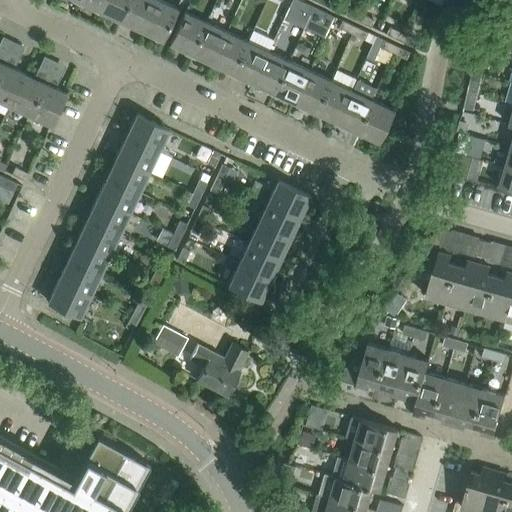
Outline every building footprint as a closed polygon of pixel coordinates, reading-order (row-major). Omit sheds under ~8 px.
[(98,10),(102,0),(77,0),(78,0),(98,10)] [(119,20),(128,0),(102,0),(98,10),(119,20)] [(140,29),(153,0),(128,0),(119,20),(140,29)] [(162,40),(177,7),(161,0),(153,0),(140,29),(162,40)] [(309,13),(313,6),(300,0),(299,0),(297,7),(309,13)] [(323,19),(326,12),(313,6),(309,13),(323,19)] [(356,20),(360,13),(348,7),(344,14),(356,20)] [(190,53),(206,20),(185,10),(169,43),(190,53)] [(494,34),(500,13),(491,10),(485,31),(494,34)] [(373,19),(360,13),(356,20),(370,26),(373,19)] [(351,32),(354,25),(341,19),(338,26),(351,32)] [(211,63),(226,30),(206,20),(190,53),(211,63)] [(363,38),(367,31),(354,25),(351,32),(363,38)] [(401,32),(388,26),(385,34),(398,40),(401,32)] [(231,72),(247,40),(226,30),(211,63),(231,72)] [(411,46),(414,38),(401,32),(398,40),(411,46)] [(392,52),(395,45),(382,39),(379,46),(392,52)] [(252,82),(268,49),(247,40),(231,72),(252,82)] [(405,58),(408,51),(395,45),(392,52),(405,58)] [(273,92),(288,59),(268,49),(252,82),(273,92)] [(294,102),(309,69),(288,59),(273,92),(294,102)] [(24,72),(3,62),(0,69),(0,100),(9,105),(24,72)] [(314,111),(330,78),(309,69),(294,102),(314,111)] [(472,70),(468,90),(476,93),(481,72),(472,70)] [(45,82),(24,72),(9,105),(30,115),(45,82)] [(335,121),(351,88),(330,78),(314,111),(335,121)] [(66,92),(45,82),(30,115),(51,124),(66,92)] [(356,131),(371,98),(351,88),(335,121),(356,131)] [(472,109),(476,93),(468,90),(464,107),(472,109)] [(377,141),(393,108),(371,98),(356,131),(377,141)] [(158,150),(168,128),(136,113),(126,134),(158,150)] [(456,147),(456,151),(467,155),(473,136),(459,132),(457,145),(456,147)] [(148,170),(158,150),(126,134),(116,155),(148,170)] [(213,166),(220,153),(213,150),(206,163),(213,166)] [(482,159),(473,156),(467,155),(456,151),(450,172),(477,180),(482,159)] [(139,191),(148,170),(116,155),(106,175),(139,191)] [(229,167),(222,164),(216,177),(223,180),(229,167)] [(24,180),(28,173),(14,166),(11,174),(24,180)] [(511,167),(505,166),(499,186),(511,189),(511,167)] [(129,212),(139,191),(106,175),(96,196),(129,212)] [(15,183),(8,179),(1,176),(0,177),(0,185),(12,191),(15,183)] [(217,193),(223,180),(216,177),(210,190),(217,193)] [(200,195),(206,183),(199,179),(193,192),(200,195)] [(309,195),(277,180),(267,202),(299,216),(309,195)] [(193,208),(200,195),(193,192),(186,205),(193,208)] [(129,212),(96,196),(87,217),(119,232),(129,212)] [(299,216),(267,202),(258,222),(290,236),(299,216)] [(209,208),(202,205),(196,217),(203,221),(209,208)] [(109,253),(119,232),(87,217),(77,238),(109,253)] [(197,233),(203,221),(196,217),(190,230),(197,233)] [(179,236),(186,223),(179,220),(172,233),(179,236)] [(290,236),(258,222),(248,242),(280,257),(290,236)] [(455,232),(444,229),(440,245),(451,247),(455,232)] [(173,249),(179,236),(172,233),(166,245),(173,249)] [(480,256),(485,240),(475,237),(470,253),(480,256)] [(100,273),(109,253),(77,238),(67,258),(100,273)] [(495,243),(485,240),(480,256),(490,259),(495,243)] [(270,278),(280,257),(248,242),(238,263),(270,278)] [(189,250),(182,247),(176,260),(183,263),(189,250)] [(446,301),(456,264),(448,262),(450,255),(438,252),(425,295),(446,301)] [(90,294),(100,273),(67,258),(57,279),(90,294)] [(159,277),(166,264),(158,260),(152,273),(159,277)] [(466,307),(478,263),(467,260),(465,267),(456,264),(446,301),(466,307)] [(260,299),(270,278),(238,263),(228,284),(260,299)] [(485,313),(496,275),(488,273),(490,267),(478,263),(466,307),(485,313)] [(505,318),(511,292),(511,272),(506,271),(504,278),(496,275),(485,313),(505,318)] [(153,289),(159,277),(152,273),(146,286),(153,289)] [(80,315),(90,294),(57,279),(47,300),(80,315)] [(139,317),(145,305),(139,301),(132,314),(139,317)] [(139,317),(132,314),(125,326),(132,330),(139,317)] [(387,314),(384,323),(395,326),(398,317),(387,314)] [(413,337),(416,327),(406,324),(404,323),(402,333),(413,337)] [(155,342),(178,354),(187,337),(164,325),(155,342)] [(424,340),(427,330),(416,327),(413,337),(424,340)] [(454,348),(456,339),(445,336),(442,345),(454,348)] [(465,351),(468,342),(456,339),(454,348),(465,351)] [(197,343),(191,355),(205,363),(196,378),(226,394),(239,369),(238,368),(247,350),(232,342),(223,357),(197,343)] [(377,385),(388,348),(367,343),(366,349),(361,347),(338,380),(355,385),(368,389),(369,383),(377,385)] [(493,360),(495,350),(483,347),(481,356),(493,360)] [(395,398),(408,354),(388,348),(377,385),(386,388),(384,394),(395,398)] [(504,363),(507,353),(495,350),(493,360),(504,363)] [(429,360),(408,354),(395,398),(407,401),(409,394),(417,397),(425,371),(429,360)] [(434,415),(445,377),(425,371),(417,397),(412,415),(424,418),(426,412),(434,415)] [(452,427),(465,383),(445,377),(434,415),(442,417),(440,423),(452,427)] [(473,426),(484,388),(465,383),(452,427),(463,430),(465,424),(473,426)] [(492,438),(505,394),(484,388),(473,426),(481,428),(480,435),(492,438)] [(392,449),(398,429),(352,416),(346,436),(354,439),(392,449)] [(417,446),(420,435),(405,431),(402,442),(417,446)] [(73,477),(0,437),(0,511),(116,511),(144,461),(97,435),(73,477)] [(354,439),(349,459),(386,470),(392,449),(354,439)] [(343,478),(343,479),(373,487),(372,488),(380,490),(386,470),(349,459),(343,478)] [(409,476),(411,469),(412,466),(396,462),(394,472),(409,476)] [(478,511),(481,511),(493,469),(482,466),(480,473),(471,470),(460,507),(478,511)] [(502,511),(511,481),(502,479),(504,472),(493,469),(481,511),(502,511)] [(406,486),(409,476),(394,472),(391,481),(406,486)] [(335,476),(329,497),(367,507),(372,488),(373,487),(343,479),(343,478),(335,476)] [(511,511),(511,481),(502,511),(511,511)] [(375,511),(376,510),(367,507),(321,495),(318,494),(312,511),(375,511)] [(382,511),(401,511),(403,506),(380,499),(376,510),(382,511)]
